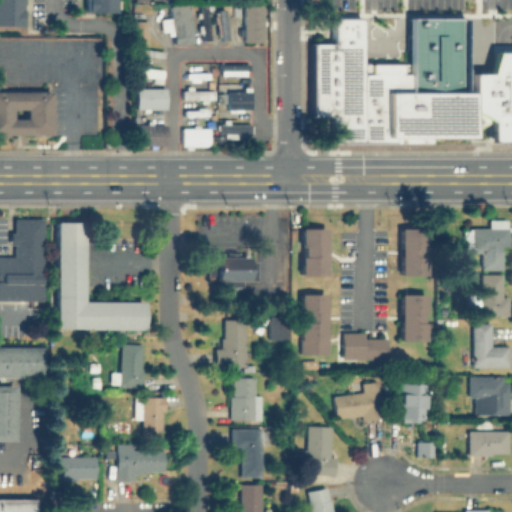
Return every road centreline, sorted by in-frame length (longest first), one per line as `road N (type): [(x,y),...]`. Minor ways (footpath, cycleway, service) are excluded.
road 1 (primary): [(363,178),(0,179)]
road 2 (residential): [(168,179),(168,324),(195,412),(195,511)]
road 3 (residential): [(284,0),(285,177)]
road 4 (primary): [(511,178),(363,178)]
road 5 (residential): [(49,511),(195,511)]
road 6 (residential): [(380,482),(511,484)]
